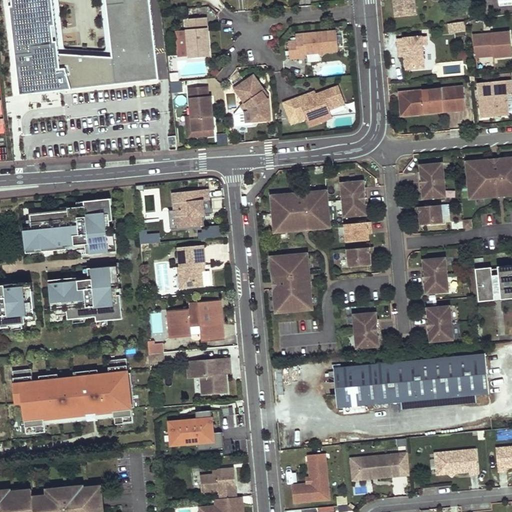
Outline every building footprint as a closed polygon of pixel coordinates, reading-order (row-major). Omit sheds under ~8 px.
[(11,0),(23,95),(161,80),(151,0),(11,0)] [(414,0),(391,0),(392,16),(415,16),(414,0)] [(207,18),(186,19),(189,58),(210,56),(209,45),(207,45),(206,42),(209,42),(207,18)] [(465,30),(464,21),(451,23),(453,32),(465,30)] [(336,31),(296,35),(298,58),(306,57),(306,54),(319,53),(322,50),(325,53),(338,51),(336,31)] [(510,32),(474,35),(476,54),(494,53),(494,56),(495,57),(511,56),(510,32)] [(427,36),(398,39),(398,47),(405,47),(406,57),(407,69),(425,68),(423,46),(427,45),(427,36)] [(254,76),(235,89),(246,103),(252,112),(252,122),(271,120),(269,98),(267,98),(262,92),(265,90),(254,76)] [(511,90),(511,80),(479,83),(481,108),(485,107),(486,117),(509,115),(508,105),(504,105),(504,95),(507,95),(511,94),(511,90)] [(208,86),(189,88),(192,116),(193,132),(214,130),(213,113),(209,113),(208,106),(212,105),(211,96),(209,96),(208,86)] [(316,95),(301,100),(300,97),(291,100),(299,121),(307,119),(310,126),(333,118),(330,110),(346,104),(339,86),(316,95)] [(466,109),(464,87),(456,88),(458,110),(466,109)] [(456,88),(400,93),(402,115),(458,110),(456,88)] [(300,97),(301,100),(316,95),(315,92),(300,97)] [(246,103),(241,106),(246,112),(247,122),(252,122),(252,112),(246,103)] [(215,135),(214,130),(193,132),(192,116),(186,117),(188,138),(215,135)] [(34,148),(36,158),(64,154),(63,144),(34,148)] [(511,158),(468,162),(471,198),(511,194),(511,158)] [(446,197),(443,163),(420,165),(421,172),(421,175),(419,175),(420,189),(423,189),(423,192),(423,199),(446,197)] [(365,188),(364,181),(341,183),(344,217),(367,215),(367,208),(367,205),(369,205),(368,190),(365,190),(365,188)] [(209,189),(172,193),(174,210),(176,229),(203,226),(202,215),(200,201),(204,201),(210,200),(209,189)] [(327,191),(272,196),(275,232),(330,227),(327,191)] [(68,210),(31,214),(33,228),(24,229),(27,252),(67,248),(67,245),(81,244),(82,253),(116,249),(115,239),(112,239),(110,219),(113,219),(111,197),(84,200),(84,205),(68,207),(68,210)] [(420,218),(421,225),(443,223),(442,205),(416,207),(417,215),(420,215),(420,218)] [(371,222),(345,224),(347,242),(369,240),(369,234),(368,231),(372,230),(371,222)] [(140,232),(140,243),(159,243),(159,232),(140,232)] [(204,246),(178,248),(180,267),(178,267),(179,278),(186,277),(187,288),(204,286),(209,285),(211,282),(210,271),(205,271),(202,271),(202,266),(204,265),(206,265),(204,246)] [(373,247),(348,249),(349,267),(372,265),(371,259),(371,256),(374,255),(373,247)] [(313,309),(307,254),(272,257),(277,312),(313,309)] [(449,292),(446,258),(423,260),(424,267),(424,269),(422,270),(423,284),(425,284),(426,287),(426,294),(449,292)] [(73,277),(49,280),(52,310),(67,308),(68,318),(82,317),(96,316),(97,321),(123,319),(120,294),(117,294),(116,276),(119,276),(118,265),(84,268),(85,279),(74,280),(73,277)] [(511,265),(497,267),(500,294),(511,292),(511,265)] [(493,295),(491,267),(475,269),(477,296),(493,295)] [(497,267),(491,267),(493,295),(500,294),(497,267)] [(32,281),(0,284),(0,324),(1,325),(1,327),(9,326),(9,324),(26,323),(25,315),(35,315),(32,281)] [(213,306),(212,302),(192,304),(192,310),(169,312),(171,337),(191,335),(190,326),(202,325),(203,340),(224,338),(221,306),(213,306)] [(454,340),(450,306),(428,308),(428,315),(429,318),(426,318),(427,332),(430,332),(430,335),(431,342),(454,340)] [(377,313),(354,315),(357,348),(380,346),(379,340),(379,337),(381,336),(380,322),(377,322),(377,319),(377,313)] [(154,344),(154,341),(148,341),(149,346),(149,354),(163,353),(162,343),(154,344)] [(163,353),(149,354),(150,364),(164,363),(163,353)] [(335,368),(339,409),(490,394),(487,355),(335,368)] [(31,369),(11,371),(15,404),(23,403),(27,435),(46,433),(44,420),(113,412),(115,425),(133,423),(125,358),(107,360),(108,373),(33,382),(31,369)] [(230,358),(198,360),(199,377),(202,376),(203,395),(227,393),(226,374),(225,368),(230,367),(230,358)] [(199,377),(198,360),(188,361),(189,377),(199,377)] [(197,420),(170,422),(172,444),(200,442),(201,450),(224,448),(222,433),(214,433),(211,410),(196,412),(197,420)] [(511,446),(496,448),(498,472),(507,471),(507,468),(511,467),(511,446)] [(476,450),(436,454),(438,474),(449,473),(450,471),(453,471),(455,473),(469,471),(470,474),(479,473),(476,450)] [(330,492),(326,454),(309,455),(311,477),(312,484),(307,484),(293,485),(294,502),(313,501),(313,494),(330,492)] [(399,454),(361,457),(363,479),(373,478),(373,476),(377,475),(377,478),(401,476),(399,454)] [(237,497),(234,468),(217,469),(218,471),(218,474),(213,474),(200,476),(202,492),(220,491),(220,499),(237,497)] [(0,511),(103,511),(102,489),(94,490),(94,487),(84,488),(85,490),(80,490),(80,487),(53,489),(54,493),(48,494),(48,496),(33,497),(32,490),(19,491),(20,493),(9,494),(8,492),(8,490),(0,491),(0,511)] [(330,492),(313,494),(313,501),(330,500),(330,492)] [(220,499),(216,499),(216,506),(201,508),(201,511),(240,511),(239,497),(237,497),(220,499)]
